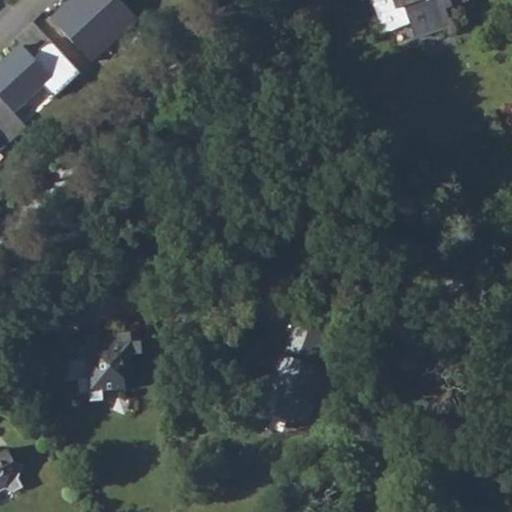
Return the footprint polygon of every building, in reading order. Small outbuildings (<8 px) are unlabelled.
[(121,0),(66,0),(49,16),(89,60),(136,16),(121,0)] [(340,0),(307,0),(307,1),(319,23),(344,8),(340,0)] [(374,0),(386,32),(410,24),(416,39),(453,27),(446,10),(470,2),(469,0),(374,0)] [(54,95),(81,70),(51,38),(32,55),(22,44),(0,63),(0,95),(14,111),(44,84),(54,95)] [(0,150),(1,151),(26,128),(0,99),(0,150)] [(318,356),(326,333),(294,321),(269,391),(264,390),(252,424),(267,430),(272,416),(293,423),(295,418),(309,424),(315,408),(334,415),(341,395),(346,397),(350,385),(341,382),(347,366),(318,356)] [(75,337),(77,360),(82,360),(84,380),(79,380),(81,403),(104,401),(103,392),(126,390),(125,379),(136,378),(134,355),(143,354),(140,332),(75,337)] [(77,360),(63,360),(64,381),(79,380),(84,380),(82,360),(77,360)] [(477,381),(444,397),(454,419),(487,403),(477,381)] [(0,453),(0,491),(6,489),(14,493),(23,488),(19,479),(24,465),(14,462),(9,449),(0,453)]
